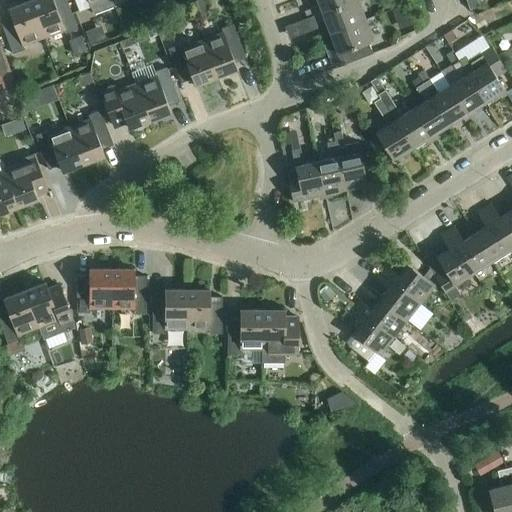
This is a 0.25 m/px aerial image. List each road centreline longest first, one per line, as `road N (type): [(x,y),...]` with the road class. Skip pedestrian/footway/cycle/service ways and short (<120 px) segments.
road 1 (residential): [(466,511),(442,460),(331,364),(300,264)]
road 2 (residential): [(511,145),(329,259),(300,264)]
road 3 (residential): [(89,231),(87,209),(101,192),(217,121),(268,117)]
road 4 (residential): [(279,89),(379,62),(447,19),(443,0)]
road 5 (residential): [(256,255),(151,230),(89,231)]
road 6 (residential): [(256,255),(272,187),(268,117)]
